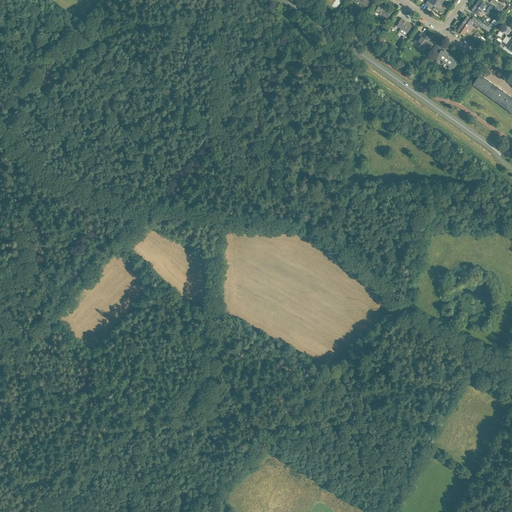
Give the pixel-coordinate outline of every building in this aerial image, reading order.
[(367,10),(372,5),(367,2),(368,0),(358,0),(362,2),(361,3),(364,6),(363,7),(367,10)] [(443,1),(444,0),(432,0),(428,6),(431,9),(433,6),(439,10),(441,12),(447,3),(443,1)] [(479,0),(476,5),(485,12),(488,14),(493,8),(489,6),(479,0)] [(387,18),(392,11),(381,3),(376,10),(387,18)] [(485,12),(476,5),(472,10),(471,10),(475,13),(481,17),(485,12)] [(494,9),(499,13),(498,14),(502,17),(505,13),(501,10),(496,6),(494,9)] [(467,18),(463,23),(473,29),(476,24),(480,27),(481,27),(490,33),(492,30),(483,23),(473,16),(473,17),(475,18),(473,21),(466,17),(467,18)] [(400,20),(397,19),(395,17),(389,24),(394,28),(396,25),(401,29),(398,32),(404,36),(406,33),(409,30),(412,26),(412,25),(411,26),(408,23),(409,23),(401,18),(400,20)] [(494,19),(490,24),(484,20),(483,23),(492,30),(498,22),(494,19)] [(473,29),(463,23),(460,28),(459,27),(457,31),(464,36),(466,32),(469,34),(473,29)] [(425,45),(428,47),(430,48),(433,44),(428,40),(429,38),(421,32),(414,42),(422,48),(425,45)] [(473,39),(478,42),(478,41),(481,38),(482,36),(477,32),(473,37),(474,38),(473,39)] [(511,35),(508,41),(506,44),(502,41),(501,42),(496,39),(494,42),(503,49),(505,47),(511,51),(511,35)] [(436,61),(442,65),(449,55),(448,55),(449,53),(444,50),(443,51),(441,50),(440,52),(439,51),(435,55),(436,56),(435,58),(437,60),(436,61)] [(450,56),(449,55),(442,65),(447,69),(448,67),(450,69),(451,67),(453,68),(456,64),(455,63),(455,62),(456,61),(454,59),(455,58),(450,54),(450,56)] [(487,95),(495,85),(488,80),(489,80),(486,78),(486,79),(480,74),(473,84),(487,95)] [(501,89),(495,85),(487,95),(502,105),(509,95),(503,91),(503,90),(501,89)] [(511,97),(509,95),(502,105),(511,112),(511,97)]
